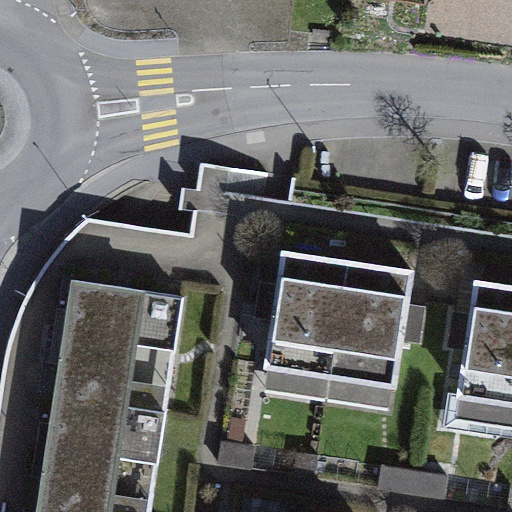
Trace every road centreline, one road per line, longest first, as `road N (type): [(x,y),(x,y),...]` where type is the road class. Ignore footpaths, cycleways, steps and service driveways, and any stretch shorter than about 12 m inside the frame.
road 1 (motorway): [(0,433),(511,511)]
road 2 (motorway): [(511,388),(0,311)]
road 3 (residential): [(65,112),(294,90),(511,92)]
road 4 (residential): [(0,208),(36,186),(59,152),(65,112)]
